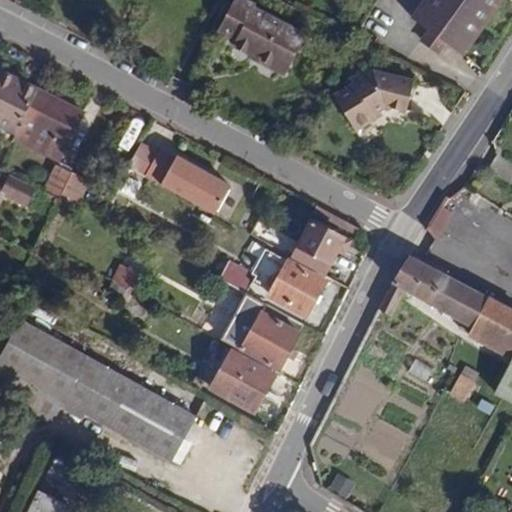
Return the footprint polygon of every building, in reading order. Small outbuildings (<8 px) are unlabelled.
[(249,0),(236,0),(222,32),(241,41),(239,47),(267,60),(266,63),(292,73),(310,30),(258,8),(258,4),(249,0)] [(460,56),(501,0),(426,0),(412,20),(428,33),(443,44),(460,56)] [(436,55),(443,44),(428,33),(420,44),(436,55)] [(0,126),(16,135),(39,90),(0,70),(0,126)] [(371,115),(377,112),(382,108),(405,114),(411,82),(370,74),(368,70),(349,80),(351,85),(333,97),(353,131),(374,120),(371,115)] [(85,112),(39,90),(16,135),(14,139),(60,163),(85,112)] [(147,178),(217,216),(233,188),(178,158),(177,159),(162,151),(147,178)] [(62,192),(71,173),(55,165),(42,192),(57,200),(62,192)] [(62,192),(77,201),(89,176),(74,168),(71,173),(62,192)] [(0,194),(25,206),(30,198),(37,201),(42,192),(9,176),(3,186),(0,184),(0,194)] [(57,200),(42,192),(37,201),(53,208),(57,200)] [(442,206),(428,227),(437,239),(452,214),(442,206)] [(298,245),(328,261),(330,262),(337,248),(344,251),(348,241),(310,221),(298,245)] [(252,256),(277,269),(286,250),(260,238),(252,256)] [(292,257),(321,273),(328,261),(298,245),(292,257)] [(391,283),(378,310),(389,317),(403,290),(472,328),(469,334),(511,358),(511,309),(410,255),(391,283)] [(218,279),(245,294),(256,274),(228,259),(218,279)] [(304,316),(326,281),(289,261),(269,296),(304,316)] [(130,291),(137,295),(146,279),(126,268),(118,284),(130,291)] [(130,291),(118,284),(113,282),(107,294),(124,303),(130,291)] [(0,286),(0,308),(3,310),(12,292),(0,286)] [(289,345),(300,324),(247,295),(222,339),(277,368),(284,354),(291,357),(295,349),(289,345)] [(0,356),(0,396),(47,422),(59,401),(170,462),(195,417),(20,321),(0,356)] [(255,412),(274,374),(232,351),(210,388),(255,412)] [(426,381),(434,367),(416,358),(408,371),(426,381)] [(511,360),(495,392),(511,400),(511,360)] [(461,371),(451,394),(467,402),(477,378),(461,371)] [(190,385),(199,390),(204,382),(196,377),(190,385)] [(74,499),(86,475),(55,460),(47,475),(62,483),(57,491),(74,499)] [(65,511),(68,507),(38,492),(28,511),(65,511)]
